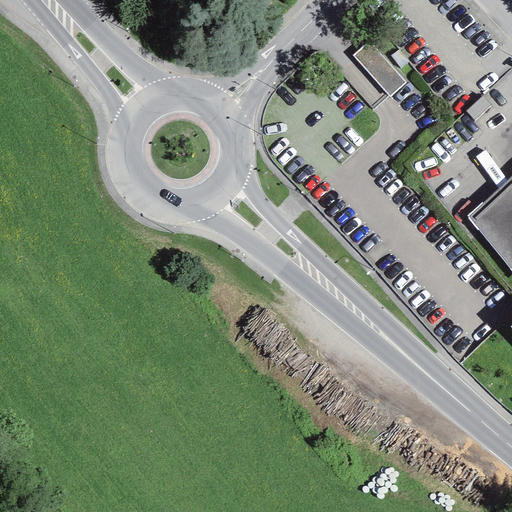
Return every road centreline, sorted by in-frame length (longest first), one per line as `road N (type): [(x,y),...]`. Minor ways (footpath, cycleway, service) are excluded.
road 1 (secondary): [(511,450),(218,194)]
road 2 (secondary): [(141,109),(120,158),(135,191),(149,203),(185,210),(218,194)]
road 3 (tertiary): [(221,116),(333,0)]
road 4 (secondary): [(141,109),(46,0)]
